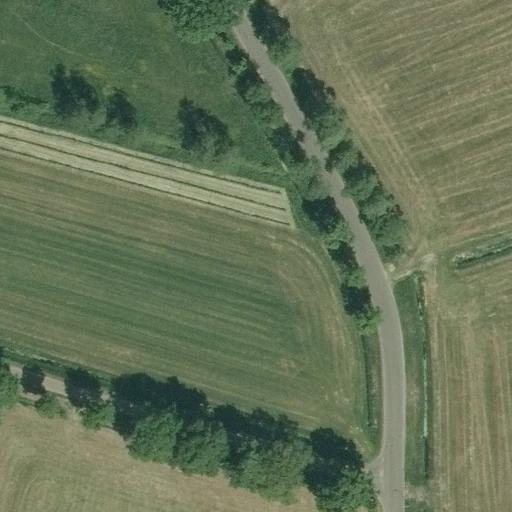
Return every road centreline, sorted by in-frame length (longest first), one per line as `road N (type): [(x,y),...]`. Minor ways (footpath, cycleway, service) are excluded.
road 1 (unclassified): [(397,485),(393,335),(383,282),(361,229),(222,0)]
road 2 (unclassified): [(397,485),(0,370)]
